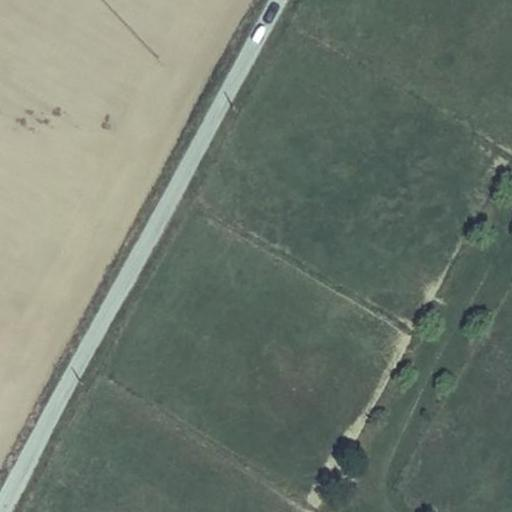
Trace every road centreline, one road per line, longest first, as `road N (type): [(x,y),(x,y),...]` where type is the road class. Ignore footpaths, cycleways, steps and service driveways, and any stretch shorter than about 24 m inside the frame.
road 1 (unclassified): [(277,0),(0,510)]
road 2 (track): [(362,511),(346,501),(511,225)]
